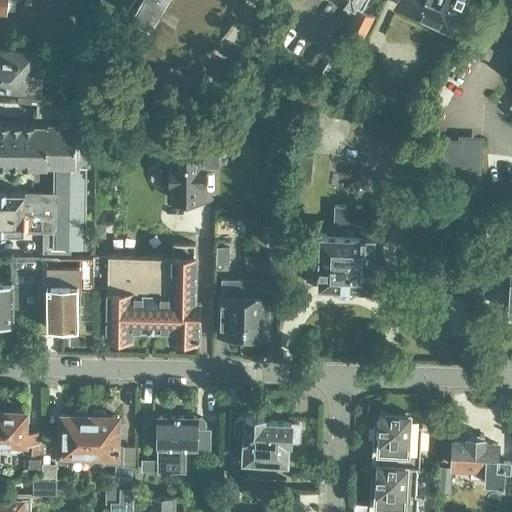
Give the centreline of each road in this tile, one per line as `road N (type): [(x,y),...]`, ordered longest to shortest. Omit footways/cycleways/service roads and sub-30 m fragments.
road 1 (residential): [(0,368),(351,380)]
road 2 (residential): [(351,380),(511,387)]
road 3 (residential): [(351,380),(341,511)]
